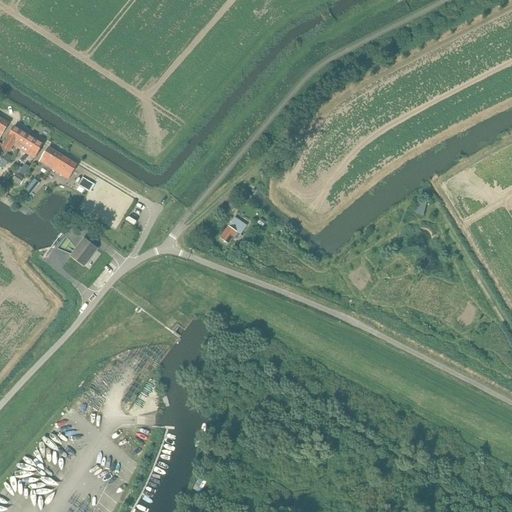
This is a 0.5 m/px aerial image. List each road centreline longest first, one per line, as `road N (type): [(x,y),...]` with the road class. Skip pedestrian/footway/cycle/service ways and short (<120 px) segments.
road 1 (unclassified): [(167,248),(349,321),(511,403)]
road 2 (unclassified): [(0,408),(125,266)]
road 3 (track): [(181,227),(316,109)]
road 4 (track): [(137,197),(0,112)]
